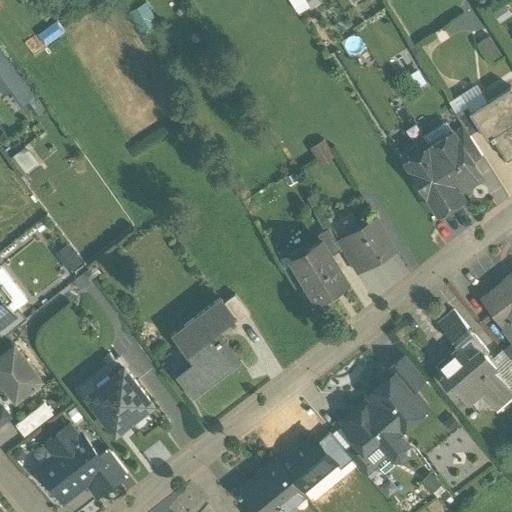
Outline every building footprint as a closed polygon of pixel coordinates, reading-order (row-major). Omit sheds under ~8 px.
[(511,71),(511,65),(502,51),(492,57),(505,77),(511,71)] [(31,102),(10,74),(0,81),(0,89),(17,113),(31,102)] [(477,86),(449,104),(456,115),(467,108),(470,113),(487,102),(477,86)] [(470,113),(470,114),(474,120),(480,129),(488,141),(489,139),(491,142),(494,140),(508,160),(511,157),(511,88),(511,87),(487,102),(470,113)] [(467,108),(456,115),(463,126),(468,135),(469,136),(480,129),(474,120),(470,114),(470,113),(467,108)] [(468,135),(463,126),(453,133),(472,163),(473,162),(482,157),(469,136),(468,135)] [(472,163),(453,133),(429,147),(458,193),(482,177),(473,162),(472,163)] [(327,140),(314,147),(322,164),(336,157),(327,140)] [(429,147),(405,162),(438,214),(462,199),(458,193),(429,147)] [(343,174),(336,159),(325,164),(332,179),(343,174)] [(376,219),(347,237),(365,266),(394,249),(376,219)] [(337,243),(328,229),(317,236),(320,241),(321,240),(332,257),(342,251),(337,243)] [(347,237),(337,243),(342,251),(355,273),(365,266),(347,237)] [(320,241),(305,251),(308,256),(294,264),(307,286),(316,301),(347,282),(332,257),(321,240),(320,241)] [(294,264),(283,271),(296,292),(307,286),(294,264)] [(511,274),(481,298),(503,327),(503,326),(511,319),(511,274)] [(0,322),(14,311),(0,292),(0,322)] [(234,295),(224,304),(235,318),(232,320),(235,325),(249,314),(234,295)] [(220,299),(173,336),(187,354),(189,352),(216,332),(232,320),(235,318),(224,304),(220,299)] [(0,322),(0,335),(3,339),(26,321),(17,309),(14,311),(0,322)] [(453,309),(438,322),(455,342),(470,329),(453,309)] [(511,319),(503,326),(511,338),(511,319)] [(470,329),(455,342),(459,347),(438,365),(445,373),(440,377),(451,390),(455,386),(468,401),(480,390),(492,404),(510,389),(492,368),(496,365),(490,359),(485,353),(488,351),(470,329)] [(216,332),(189,352),(200,366),(180,382),(192,397),(213,381),(209,375),(232,357),(237,363),(239,361),(222,341),(224,339),(222,337),(221,338),(216,332)] [(511,340),(502,348),(511,359),(511,340)] [(41,380),(14,345),(0,355),(0,379),(15,399),(41,380)] [(511,386),(511,359),(502,348),(490,359),(496,365),(492,368),(510,389),(511,386)] [(110,355),(103,360),(108,367),(115,362),(110,355)] [(425,378),(405,355),(386,371),(391,376),(406,394),(413,388),(425,378)] [(108,367),(82,387),(88,395),(99,387),(96,383),(108,374),(111,378),(123,368),(117,360),(115,362),(108,367)] [(150,403),(123,368),(111,378),(99,387),(88,395),(115,430),(150,403)] [(108,374),(96,383),(99,387),(111,378),(108,374)] [(406,394),(391,376),(369,395),(371,398),(394,425),(406,415),(411,420),(418,420),(427,413),(427,407),(428,406),(413,388),(406,394)] [(394,425),(371,398),(341,423),(355,439),(377,466),(379,464),(374,459),(386,449),(392,456),(401,456),(409,449),(409,443),(394,425)] [(44,403),(16,425),(24,436),(52,414),(44,403)] [(3,404),(0,406),(0,426),(13,415),(3,404)] [(84,436),(80,439),(68,424),(46,441),(52,449),(50,459),(38,468),(39,469),(38,475),(42,480),(49,482),(62,499),(89,479),(92,482),(93,481),(109,469),(99,456),(84,436)] [(355,439),(344,448),(366,475),(377,466),(355,439)] [(127,473),(109,449),(99,456),(109,469),(93,481),(101,492),(127,473)] [(386,449),(374,459),(379,464),(384,470),(394,462),(392,456),(386,449)] [(281,511),(304,492),(276,459),(275,460),(276,461),(243,488),(242,487),(240,488),(254,504),(260,511),(281,511)] [(8,511),(0,501),(0,511),(8,511)]
